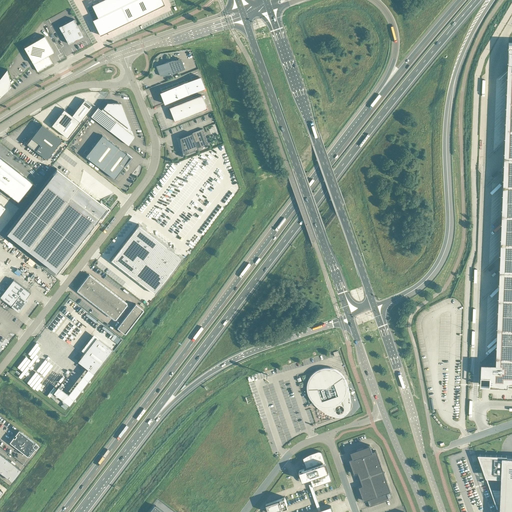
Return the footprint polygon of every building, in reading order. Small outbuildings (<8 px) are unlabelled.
[(159,0),(108,0),(93,8),(100,21),(94,24),(100,37),(163,7),(159,0)] [(74,19),(59,27),(68,44),(73,41),(72,40),(80,36),(77,32),(80,30),(74,19)] [(46,66),(52,63),(49,58),(48,55),(54,52),(44,36),(24,47),(37,71),(46,66)] [(481,363),(480,385),(501,386),(511,386),(511,43),(509,43),(496,364),(481,363)] [(181,59),(176,59),(175,58),(164,62),(164,63),(156,66),(160,76),(169,75),(185,68),(181,59)] [(10,82),(7,69),(0,77),(0,97),(8,90),(10,85),(14,81),(12,80),(10,82)] [(186,82),(162,92),(166,102),(164,103),(164,104),(204,88),(200,76),(186,82)] [(169,107),(174,121),(207,108),(201,95),(169,107)] [(84,99),(72,115),(80,122),(92,106),(84,99)] [(128,145),(129,144),(135,136),(134,135),(121,103),(107,102),(101,110),(98,107),(91,116),(128,145)] [(80,122),(72,115),(64,109),(51,125),(67,138),(80,122)] [(31,136),(26,143),(35,150),(47,159),(62,139),(42,124),(32,137),(31,136)] [(179,138),(185,153),(199,148),(209,144),(202,129),(193,132),(179,138)] [(102,135),(86,156),(115,178),(131,157),(102,135)] [(0,187),(18,201),(33,182),(0,157),(0,187)] [(56,168),(6,233),(56,272),(99,217),(101,219),(109,208),(101,201),(100,202),(93,211),(71,195),(78,185),(56,168)] [(0,199),(0,222),(11,208),(0,199)] [(176,263),(137,232),(113,260),(154,292),(176,263)] [(99,281),(94,278),(89,274),(83,282),(88,286),(92,289),(99,281)] [(30,292),(13,279),(0,296),(0,297),(18,311),(26,302),(24,300),(30,292)] [(98,294),(104,286),(99,281),(92,289),(98,294)] [(92,289),(88,286),(83,282),(77,289),(87,297),(92,289)] [(104,298),(110,290),(104,286),(98,294),(104,298)] [(92,301),(98,294),(92,289),(87,297),(92,301)] [(107,301),(114,293),(110,290),(104,298),(107,301)] [(112,304),(118,296),(114,293),(107,301),(112,304)] [(98,306),(104,298),(98,294),(92,301),(98,306)] [(115,307),(122,299),(118,296),(112,304),(115,307)] [(102,309),(107,301),(104,298),(98,306),(102,309)] [(115,307),(121,312),(127,304),(122,299),(115,307)] [(106,312),(112,304),(107,301),(102,309),(106,312)] [(131,310),(139,316),(143,310),(135,303),(131,310)] [(110,315),(115,307),(112,304),(106,312),(110,315)] [(115,319),(121,312),(115,307),(110,315),(115,319)] [(134,322),(139,316),(131,310),(126,315),(134,322)] [(129,328),(134,322),(126,315),(121,321),(129,328)] [(128,329),(129,328),(121,321),(117,328),(125,334),(128,329)] [(79,362),(94,373),(112,348),(97,337),(79,362)] [(312,399),(315,402),(317,404),(320,405),(323,406),(326,406),(329,406),(332,406),(335,405),(338,403),(341,401),(343,398),(345,394),(346,390),(346,387),(345,383),(344,379),(342,376),(340,373),(337,371),(333,369),(331,368),(331,369),(329,368),(327,368),(325,368),(323,369),(322,369),(322,368),(316,370),(316,371),(314,374),(312,376),(310,379),(309,382),(308,385),(308,388),(308,391),(309,394),(311,397),(312,399)] [(20,431),(11,443),(23,452),(22,454),(23,453),(29,457),(38,445),(20,431)] [(386,477),(382,479),(377,466),(381,464),(376,450),(372,452),(370,445),(351,451),(353,458),(349,460),(354,474),(358,472),(363,485),(359,487),(364,501),(368,499),(370,506),(389,499),(387,493),(390,491),(386,477)] [(318,451),(312,453),(307,455),(303,458),(306,468),(299,470),(302,480),(310,477),(313,487),(332,480),(323,453),(322,452),(321,451),(319,451),(318,451)] [(16,474),(19,470),(18,469),(19,468),(0,453),(0,472),(10,480),(10,479),(12,479),(15,475),(14,474),(15,473),(16,474)] [(511,511),(511,457),(507,457),(480,456),(486,474),(501,475),(501,478),(499,511),(511,511)] [(281,501),(279,502),(281,508),(288,506),(285,497),(280,498),(281,501)]
